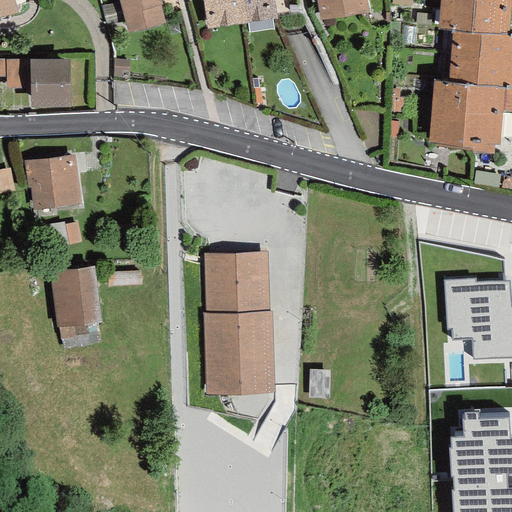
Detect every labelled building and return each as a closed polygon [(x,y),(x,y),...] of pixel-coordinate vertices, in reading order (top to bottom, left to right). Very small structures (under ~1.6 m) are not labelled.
[(0,0),(0,10),(11,7),(9,0),(0,0)] [(155,0),(124,8),(129,27),(160,19),(155,0)] [(204,0),(206,12),(274,2),(273,0),(204,0)] [(320,0),(322,8),(361,1),(360,0),(320,0)] [(445,0),(443,24),(456,26),(451,78),(439,77),(433,139),(479,143),(479,136),(491,137),(496,84),(508,85),(511,41),(511,28),(501,28),(503,0),(445,0)] [(425,43),(426,25),(403,24),(402,41),(425,43)] [(7,87),(28,86),(27,57),(0,57),(0,72),(5,73),(7,87)] [(113,76),(128,78),(130,60),(115,58),(113,76)] [(32,98),(70,97),(69,61),(32,62),(32,98)] [(400,113),(401,93),(399,93),(399,89),(390,88),(388,112),(400,113)] [(397,166),(398,148),(385,147),(385,165),(397,166)] [(75,200),(68,153),(28,158),(31,182),(35,181),(39,204),(75,200)] [(493,183),(495,174),(479,171),(477,180),(493,183)] [(48,249),(69,246),(64,220),(44,223),(48,249)] [(112,242),(136,240),(135,223),(110,225),(112,242)] [(263,309),(261,249),(206,251),(208,392),(268,392),(267,309),(263,309)] [(62,346),(99,341),(91,265),(51,269),(62,346)] [(107,284),(140,282),(140,269),(107,271),(107,284)] [(511,318),(509,277),(444,282),(449,342),(470,340),(471,362),(511,358),(511,318)] [(328,405),(330,369),(308,367),(305,403),(328,405)] [(511,511),(511,486),(503,410),(444,416),(455,511),(511,511)]
